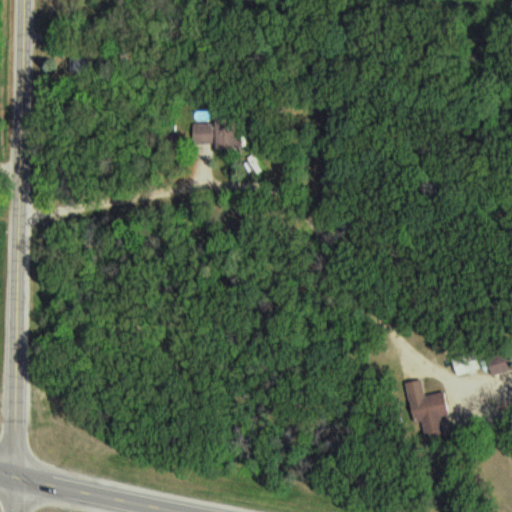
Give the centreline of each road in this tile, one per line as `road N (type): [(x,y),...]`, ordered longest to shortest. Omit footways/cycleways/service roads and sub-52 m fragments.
road 1 (residential): [(17,0),(16,511)]
road 2 (secondary): [(186,511),(0,471)]
